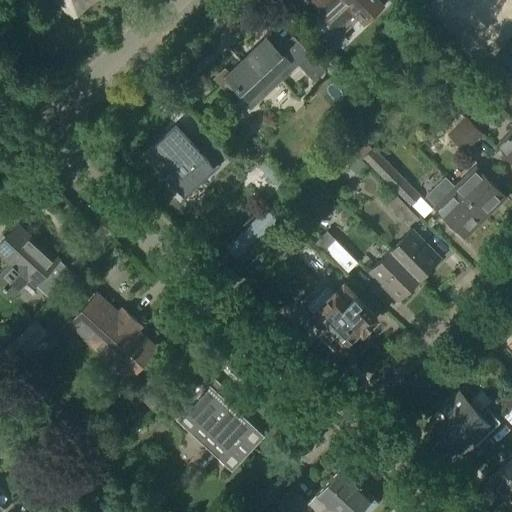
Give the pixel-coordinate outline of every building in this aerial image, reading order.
[(58,0),(73,15),(88,0),(58,0)] [(314,0),(311,3),(319,11),(307,22),(335,52),(347,40),(336,28),(354,11),(365,22),(382,6),(376,0),(314,0)] [(317,63),(293,36),(277,51),(267,41),(228,78),(241,92),(242,91),(253,103),(291,67),(293,69),(298,65),(305,73),(317,63)] [(421,109),(432,119),(439,112),(428,101),(421,109)] [(474,143),(482,135),(457,109),(449,117),(474,143)] [(465,152),(474,143),(449,117),(440,126),(465,152)] [(148,153),(176,184),(189,172),(200,184),(221,165),(200,142),(197,145),(179,125),(148,153)] [(511,158),(511,133),(499,146),(511,158)] [(371,148),(362,139),(351,149),(362,160),(363,158),(385,180),(395,170),(372,147),(371,148)] [(341,144),(327,159),(335,166),(349,151),(341,144)] [(277,186),(287,176),(265,154),(255,164),(277,186)] [(484,217),(505,197),(476,168),(456,188),(484,217)] [(410,206),(421,196),(395,170),(385,180),(410,206)] [(464,236),(484,217),(456,188),(445,177),(426,196),(437,207),(436,207),(464,236)] [(287,193),(279,201),(286,208),(294,201),(287,193)] [(409,226),(418,217),(395,194),(386,203),(409,226)] [(234,259),(275,221),(266,211),(225,249),(234,259)] [(45,251),(17,225),(0,242),(0,253),(11,263),(0,275),(0,281),(15,295),(29,280),(36,287),(42,281),(58,296),(53,302),(54,302),(77,277),(58,260),(58,259),(47,249),(45,251)] [(419,281),(441,259),(411,229),(389,251),(419,281)] [(357,262),(326,230),(314,242),(324,251),(325,250),(347,273),(357,262)] [(398,300),(419,281),(389,251),(369,270),(398,300)] [(354,295),(343,284),(335,292),(335,291),(324,303),(312,315),(323,327),(316,334),(334,352),(341,345),(342,346),(360,329),(363,331),(377,317),(354,295)] [(119,315),(97,294),(70,323),(92,343),(99,336),(113,349),(106,356),(130,378),(156,349),(137,331),(142,325),(124,309),(119,315)] [(0,352),(14,368),(23,360),(17,352),(44,329),(36,320),(0,350),(0,352)] [(488,359),(478,349),(469,358),(478,368),(488,359)] [(264,436),(223,398),(220,395),(226,389),(201,365),(180,385),(195,400),(177,419),(193,434),(200,426),(223,448),(226,450),(219,458),(232,471),(264,436)] [(147,392),(153,399),(161,392),(154,385),(147,392)] [(482,416),(458,391),(440,408),(450,419),(439,428),(459,450),(470,441),(475,446),(500,422),(497,418),(489,410),(482,416)] [(6,461),(15,470),(25,460),(16,451),(6,461)] [(506,499),(511,493),(511,453),(505,461),(506,462),(488,480),(506,499)] [(354,479),(341,467),(316,495),(308,503),(317,511),(320,511),(327,505),(334,511),(370,511),(379,503),(373,498),(373,497),(361,485),(354,478),(354,479)]
